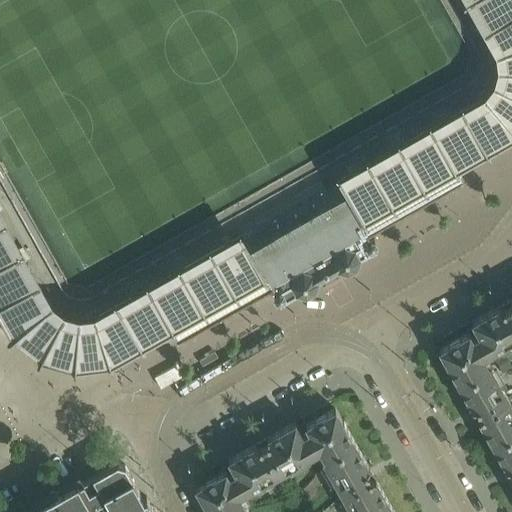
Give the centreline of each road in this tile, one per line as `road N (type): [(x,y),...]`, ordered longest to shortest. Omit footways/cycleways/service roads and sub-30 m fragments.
road 1 (residential): [(364,333),(181,431)]
road 2 (residential): [(364,333),(463,511)]
road 3 (residential): [(181,431),(109,413),(0,476)]
road 4 (residential): [(511,231),(489,262),(364,333)]
